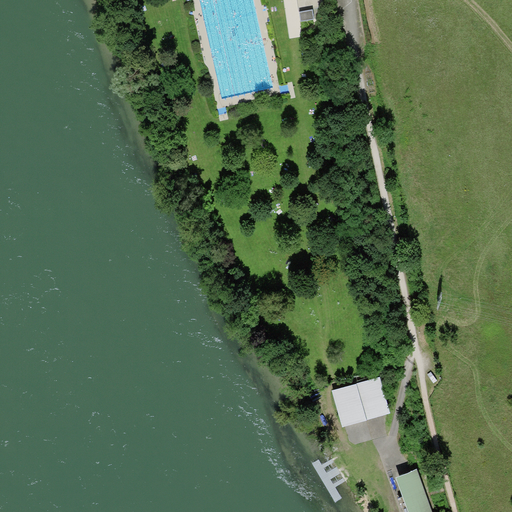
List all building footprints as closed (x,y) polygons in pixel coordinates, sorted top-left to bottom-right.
[(315,22),(314,11),(297,12),(298,24),(315,22)] [(380,374),(356,380),(366,417),(390,410),(380,374)] [(341,424),(366,417),(356,380),(356,379),(331,386),(341,424)] [(433,511),(418,467),(397,474),(404,494),(410,511),(433,511)] [(410,511),(404,494),(397,496),(403,511),(410,511)]
